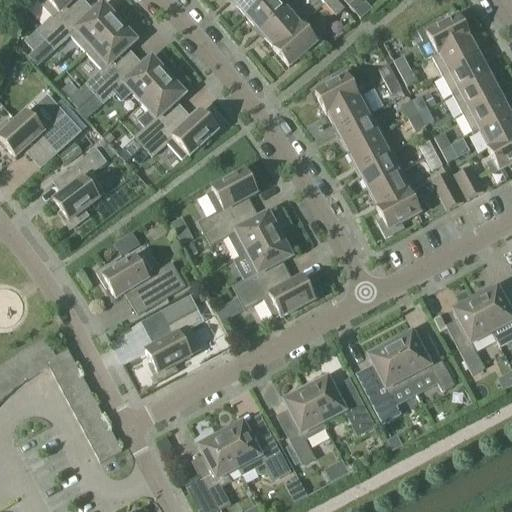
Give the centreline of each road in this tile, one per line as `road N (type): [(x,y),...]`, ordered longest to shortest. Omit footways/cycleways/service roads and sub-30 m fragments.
road 1 (residential): [(372,292),(262,116),(161,0)]
road 2 (residential): [(127,430),(372,292)]
road 3 (residential): [(127,430),(41,280),(0,231)]
road 4 (residential): [(372,292),(511,220)]
